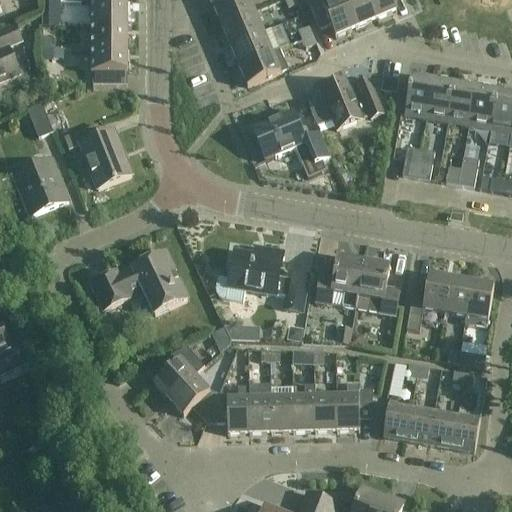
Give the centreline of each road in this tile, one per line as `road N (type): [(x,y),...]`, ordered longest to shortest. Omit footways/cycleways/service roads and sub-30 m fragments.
road 1 (residential): [(197,491),(98,384),(54,281),(68,251),(141,219),(183,185)]
road 2 (residential): [(183,185),(235,204),(511,251)]
road 3 (residential): [(197,491),(267,461),(340,460),(419,472),(470,493)]
road 4 (residential): [(511,72),(375,47),(273,92)]
road 5 (residential): [(492,473),(511,288)]
road 6 (residential): [(157,19),(159,128),(183,185)]
road 7 (residential): [(511,208),(383,186)]
